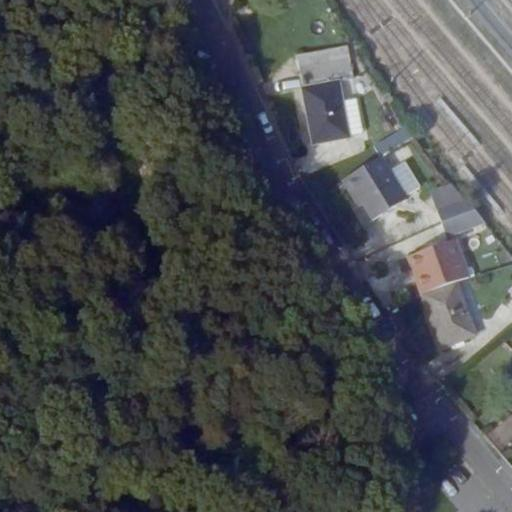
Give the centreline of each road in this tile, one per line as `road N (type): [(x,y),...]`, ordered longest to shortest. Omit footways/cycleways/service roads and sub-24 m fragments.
road 1 (residential): [(511,494),(314,254),(213,0)]
road 2 (track): [(69,0),(123,127),(146,219),(192,511)]
